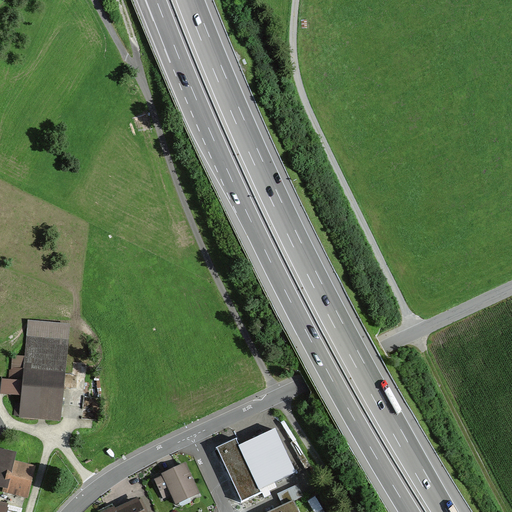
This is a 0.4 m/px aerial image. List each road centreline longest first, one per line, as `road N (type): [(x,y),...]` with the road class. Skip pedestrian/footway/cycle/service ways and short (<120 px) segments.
road 1 (motorway): [(446,511),(332,313),(192,0)]
road 2 (track): [(507,511),(307,104),(295,66),(298,0)]
road 3 (motorway): [(173,38),(250,221),(408,511)]
road 4 (tertiary): [(192,436),(382,347)]
road 5 (tertiary): [(72,511),(118,472),(192,436)]
road 6 (unclassified): [(382,347),(511,288)]
road 7 (track): [(278,396),(352,511)]
